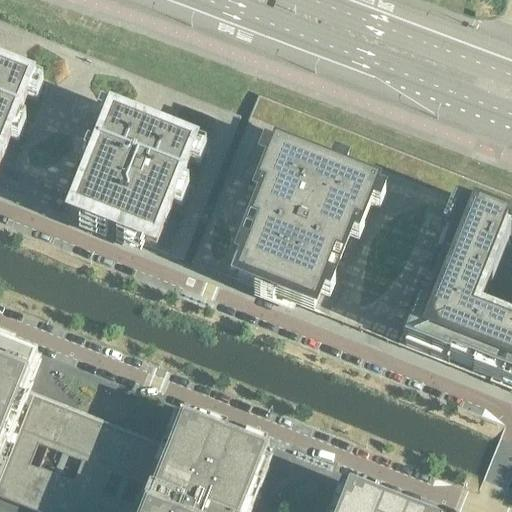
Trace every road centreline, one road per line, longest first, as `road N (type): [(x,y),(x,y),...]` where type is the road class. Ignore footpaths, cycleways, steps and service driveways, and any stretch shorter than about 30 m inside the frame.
road 1 (residential): [(511,417),(0,212)]
road 2 (residential): [(484,511),(0,322)]
road 3 (primary): [(206,0),(511,116)]
road 4 (primary): [(511,76),(309,0)]
